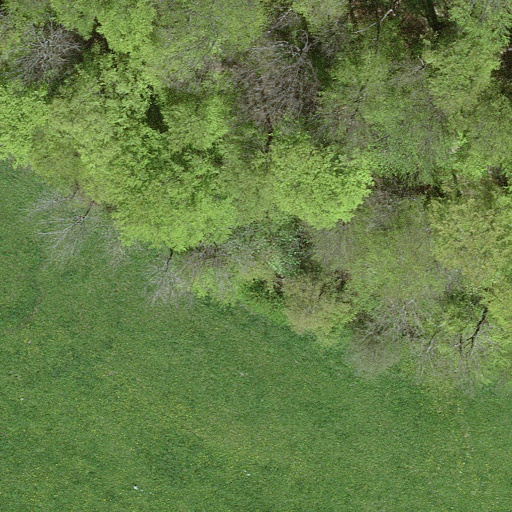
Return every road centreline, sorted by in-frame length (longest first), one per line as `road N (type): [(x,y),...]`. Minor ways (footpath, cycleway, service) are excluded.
road 1 (track): [(131,0),(172,74),(383,273),(431,373)]
road 2 (track): [(145,0),(221,52),(511,155)]
